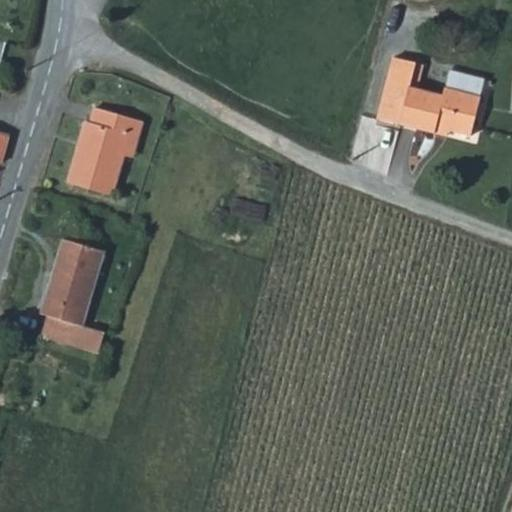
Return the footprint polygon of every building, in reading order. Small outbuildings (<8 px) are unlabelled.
[(448,84),(447,91),(412,83),(403,120),(438,128),(440,121),(475,129),(484,92),(448,84)] [(98,110),(131,123),(133,117),(99,107),(98,110)] [(98,110),(94,122),(89,121),(81,149),(125,166),(128,156),(135,135),(128,132),(131,123),(98,110)] [(146,129),(148,122),(133,117),(131,123),(146,129)] [(135,135),(128,156),(137,159),(146,129),(131,123),(128,132),(135,135)] [(15,134),(0,129),(0,159),(9,162),(15,134)] [(71,183),(116,196),(125,166),(81,149),(71,183)] [(112,250),(71,238),(54,293),(93,301),(112,250)] [(85,322),(93,301),(54,293),(49,312),(54,314),(85,322)] [(80,342),(85,322),(54,314),(49,334),(80,342)]
